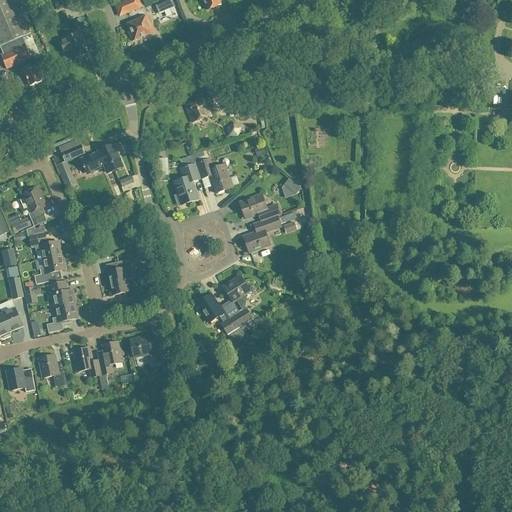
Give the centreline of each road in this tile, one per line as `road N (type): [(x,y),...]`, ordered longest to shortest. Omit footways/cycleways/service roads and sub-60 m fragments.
road 1 (tertiary): [(127,90),(344,0)]
road 2 (residential): [(98,330),(90,278),(43,162),(0,181)]
road 3 (track): [(210,511),(167,299)]
road 4 (residential): [(176,226),(150,206),(127,90)]
road 5 (residential): [(176,226),(218,213),(232,254),(200,278),(186,274)]
road 6 (tertiary): [(0,144),(127,90)]
